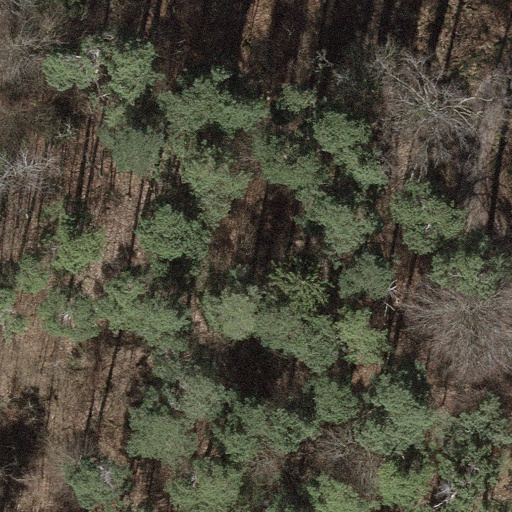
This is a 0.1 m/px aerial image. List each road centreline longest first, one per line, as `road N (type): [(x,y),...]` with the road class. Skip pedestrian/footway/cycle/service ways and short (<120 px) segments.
road 1 (track): [(233,511),(511,433)]
road 2 (track): [(511,60),(472,108),(464,145),(475,231),(495,269),(511,282)]
